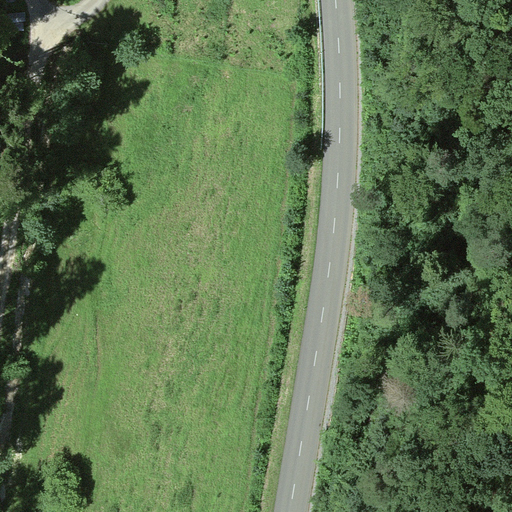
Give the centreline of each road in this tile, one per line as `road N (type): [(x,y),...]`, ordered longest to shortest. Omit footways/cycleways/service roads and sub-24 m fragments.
road 1 (tertiary): [(335,0),(338,173),(289,511)]
road 2 (track): [(21,0),(0,170)]
